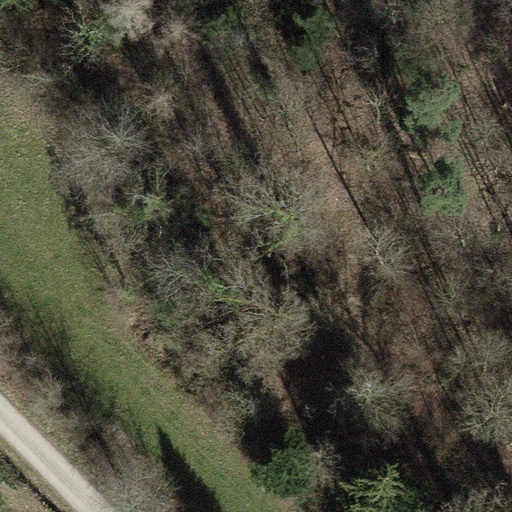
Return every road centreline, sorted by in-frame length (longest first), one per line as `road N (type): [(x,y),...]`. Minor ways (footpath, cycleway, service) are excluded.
road 1 (track): [(511,484),(367,344),(353,310),(336,179),(244,18)]
road 2 (track): [(96,511),(0,416)]
